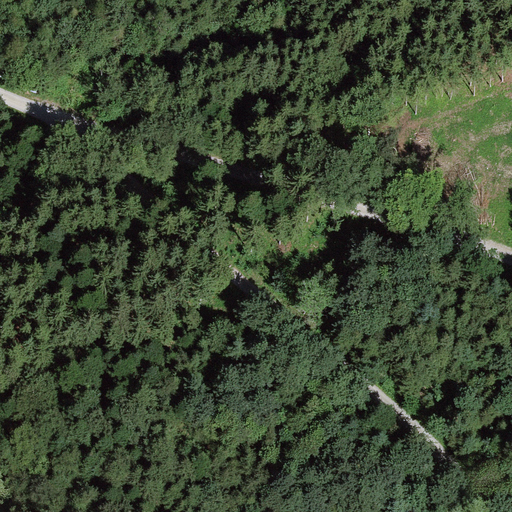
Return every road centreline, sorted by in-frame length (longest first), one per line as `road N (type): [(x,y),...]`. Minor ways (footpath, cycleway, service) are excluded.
road 1 (track): [(88,128),(100,153),(402,418),(479,511)]
road 2 (track): [(0,90),(76,125),(414,213),(511,255)]
